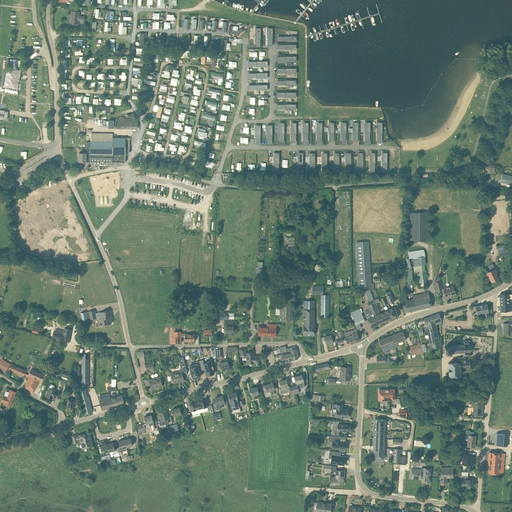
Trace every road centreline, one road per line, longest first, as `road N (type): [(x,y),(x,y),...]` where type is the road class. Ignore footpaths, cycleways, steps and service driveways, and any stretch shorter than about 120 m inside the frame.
road 1 (unclassified): [(129,347),(117,290),(57,149),(48,0)]
road 2 (tertiary): [(475,511),(377,495),(361,484),(362,346)]
road 3 (residential): [(477,511),(493,293)]
road 4 (residential): [(306,361),(293,343),(129,347)]
road 5 (residential): [(144,403),(306,361)]
road 6 (tertiary): [(362,346),(413,316),(493,293)]
